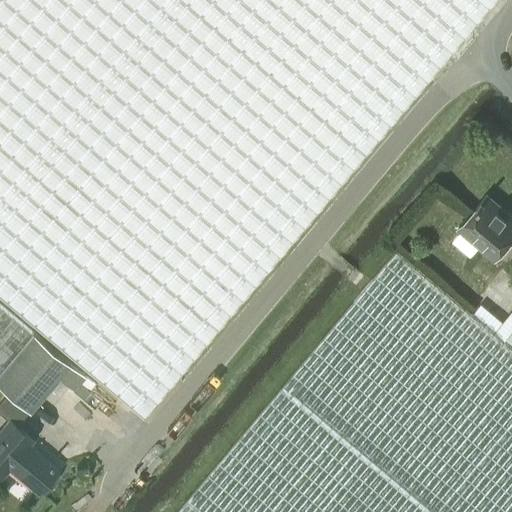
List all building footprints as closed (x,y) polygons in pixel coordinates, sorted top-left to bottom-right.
[(0,0),(0,293),(142,413),(489,0),(0,0)] [(496,257),(511,237),(511,215),(509,213),(505,217),(483,199),(460,227),(496,257)] [(511,511),(511,346),(396,249),(176,511),(511,511)] [(9,419),(9,418),(22,402),(23,403),(52,369),(67,382),(78,369),(26,325),(0,303),(0,383),(8,391),(0,401),(0,411),(8,418),(9,419)] [(26,432),(9,418),(9,419),(8,418),(0,428),(0,477),(9,467),(38,492),(40,490),(43,492),(47,489),(53,483),(56,479),(58,475),(59,473),(57,471),(59,468),(22,437),(26,432)]
